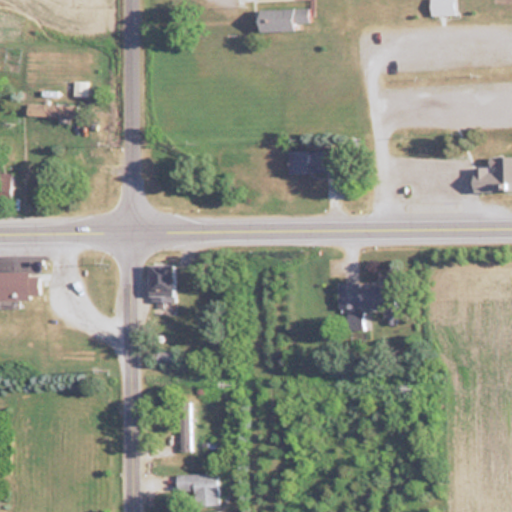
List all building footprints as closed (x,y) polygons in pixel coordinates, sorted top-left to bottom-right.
[(295,30),(295,23),(308,22),(308,7),(257,10),(258,32),(295,30)] [(85,94),(85,82),(74,81),(74,94),(85,94)] [(74,116),(74,104),(26,104),(26,115),(74,116)] [(289,150),(289,172),(334,172),(334,150),(289,150)] [(511,156),(486,156),(486,191),(511,190),(511,156)] [(11,172),(0,171),(0,199),(11,199),(11,172)] [(174,300),(174,262),(148,262),(148,300),(174,300)] [(0,270),(0,298),(0,299),(0,307),(19,307),(19,298),(39,298),(38,270),(0,270)] [(337,308),(390,308),(390,281),(337,281),(337,308)] [(346,329),(363,329),(363,310),(346,310),(346,329)] [(179,348),(155,348),(155,363),(179,363),(179,348)] [(178,450),(190,450),(190,400),(178,400),(178,450)] [(217,503),(217,471),(175,472),(175,491),(192,491),(192,503),(217,503)]
